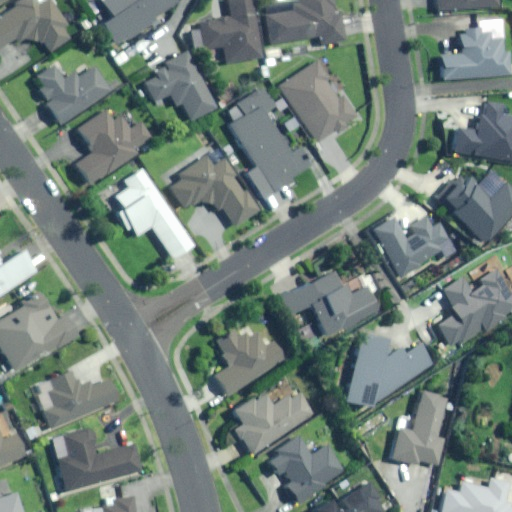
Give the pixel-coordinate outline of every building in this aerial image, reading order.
[(12,0),(7,4),(9,7),(0,13),(0,46),(10,39),(13,44),(19,40),(38,44),(45,53),(64,39),(56,28),(62,23),(45,0),(40,0),(33,5),(29,0),(12,0)] [(121,38),(123,41),(146,26),(144,22),(171,3),(169,0),(95,0),(95,1),(106,17),(95,25),(109,46),(121,38)] [(256,58),(246,0),(221,0),(225,17),(196,22),(197,30),(185,32),(188,52),(217,48),(219,64),(256,58)] [(292,0),(293,3),(284,4),(286,12),(259,16),(264,45),(313,37),(314,46),(339,42),(334,10),(328,11),(326,0),(292,0)] [(432,0),(433,12),(497,7),(496,0),(432,0)] [(480,33),(480,28),(462,29),(463,35),(455,36),(456,55),(436,56),(437,81),(511,76),(511,59),(511,53),(501,53),(501,39),(489,40),(488,32),(480,33)] [(124,59),(119,51),(108,58),(114,66),(124,59)] [(159,64),(161,68),(148,75),(150,78),(139,84),(149,104),(164,96),(170,107),(176,104),(185,122),(210,108),(182,52),(159,64)] [(331,134),(342,127),(341,125),(353,117),(340,96),(333,100),(320,80),(324,78),(311,58),(272,83),(311,144),(330,132),(331,134)] [(105,92),(89,67),(76,76),(72,71),(58,80),(49,66),(31,78),(38,88),(34,90),(42,102),(39,104),(54,126),(105,92)] [(268,107),(257,89),(231,105),(238,117),(224,125),(250,167),(240,174),(256,201),(285,183),(284,180),(301,169),(289,150),(282,155),(257,114),(268,107)] [(511,118),(497,116),(498,104),(482,103),(481,117),(476,116),(474,132),(454,130),(451,156),(511,162),(511,118)] [(107,121),(102,112),(72,131),(87,154),(70,165),(83,186),(133,154),(130,149),(145,139),(133,119),(126,123),(120,113),(107,121)] [(293,128),(288,118),(278,124),(284,133),(293,128)] [(209,206),(213,211),(216,209),(229,228),(253,211),(218,160),(208,167),(200,155),(174,174),(178,179),(165,188),(179,209),(184,206),(186,208),(194,203),(209,206)] [(109,214),(122,232),(126,229),(131,237),(145,228),(167,260),(188,247),(136,169),(118,181),(123,189),(110,198),(117,208),(109,214)] [(470,186),(457,174),(433,200),(483,245),(511,213),(511,193),(501,183),(486,200),(470,186)] [(0,292),(30,273),(16,251),(0,261),(0,292)] [(455,279),(433,292),(442,307),(447,316),(431,326),(446,351),(478,331),(479,332),(501,319),(499,317),(511,308),(488,269),(471,280),(476,287),(464,294),(455,279)] [(343,289),(334,271),(275,299),(284,317),(306,307),(321,338),(374,313),(359,282),(343,289)] [(14,305),(16,308),(7,313),(5,309),(0,312),(0,358),(8,372),(72,337),(60,316),(50,321),(35,294),(14,305)] [(238,330),(215,342),(221,353),(216,356),(223,368),(211,376),(223,397),(281,364),(268,341),(260,346),(253,333),(243,339),(238,330)] [(379,342),(351,338),(340,403),(364,408),(429,365),(415,345),(399,356),(393,347),(383,354),(378,351),(379,342)] [(32,398),(48,434),(83,419),(81,415),(111,402),(102,381),(86,387),(84,382),(73,386),(67,372),(44,381),(49,391),(32,398)] [(266,405),(263,401),(260,396),(249,403),(247,399),(227,412),(236,424),(227,430),(234,440),(236,439),(247,456),(310,414),(295,393),(285,400),(282,394),(266,405)] [(440,399),(414,393),(407,420),(394,417),(383,459),(411,467),(412,462),(432,466),(439,438),(431,436),(440,399)] [(92,455),(85,429),(56,437),(62,457),(52,460),(61,493),(134,472),(127,445),(92,455)] [(0,439),(0,465),(19,457),(10,435),(0,439)] [(291,436),(270,450),(274,455),(262,464),(270,476),(276,472),(284,483),(278,486),(292,506),(320,487),(319,484),(337,472),(321,446),(305,457),(291,436)] [(504,504),(499,502),(504,483),(484,478),(481,489),(454,483),(453,490),(439,487),(433,511),(511,511),(511,508),(503,507),(504,504)] [(378,511),(370,500),(371,499),(361,483),(327,505),(324,501),(306,511),(378,511)] [(0,511),(17,511),(11,494),(0,497),(0,511)] [(107,501),(107,504),(96,505),(97,511),(129,511),(128,504),(127,498),(107,501)]
